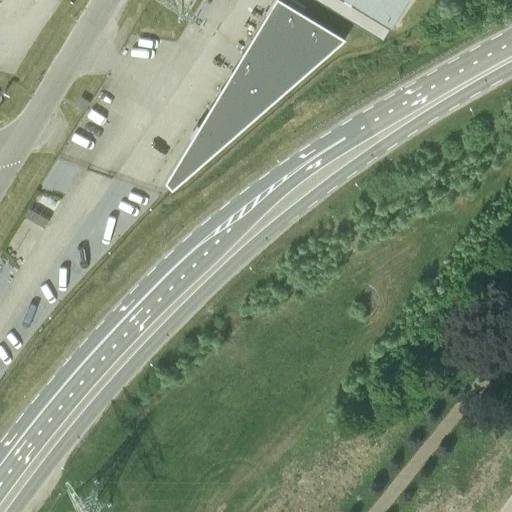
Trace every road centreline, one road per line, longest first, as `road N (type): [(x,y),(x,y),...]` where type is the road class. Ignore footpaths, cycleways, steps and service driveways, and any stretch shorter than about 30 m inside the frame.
road 1 (tertiary): [(0,490),(110,353),(270,200),(386,123),(511,55)]
road 2 (unknown): [(79,42),(143,93),(144,105),(0,330)]
road 3 (residential): [(19,140),(105,0)]
